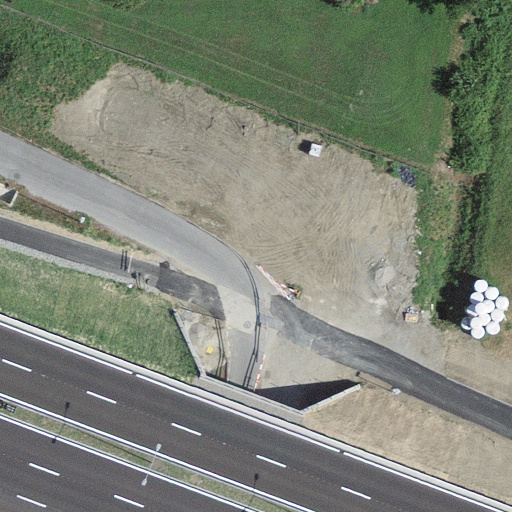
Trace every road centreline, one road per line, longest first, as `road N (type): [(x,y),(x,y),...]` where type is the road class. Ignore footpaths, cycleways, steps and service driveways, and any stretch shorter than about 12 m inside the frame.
road 1 (primary): [(396,511),(0,363)]
road 2 (residential): [(0,158),(226,267),(250,309),(241,385)]
road 3 (residential): [(205,511),(241,385)]
